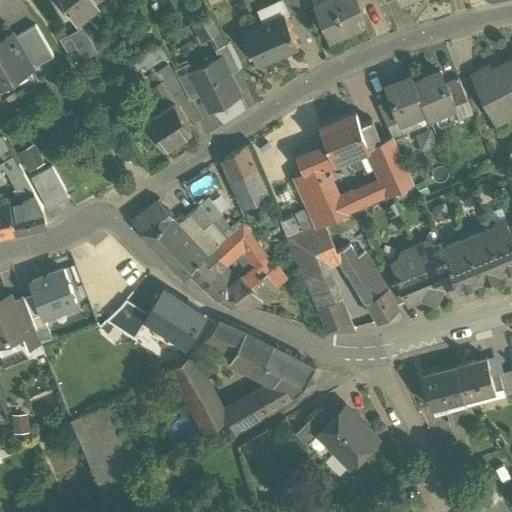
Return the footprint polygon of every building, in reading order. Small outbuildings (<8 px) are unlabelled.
[(64,0),(77,19),(100,4),(97,0),(64,0)] [(283,0),(290,14),(304,8),(299,0),(283,0)] [(315,3),(314,0),(299,0),(304,8),(314,3),(315,3)] [(321,0),(315,3),(314,3),(330,37),(363,23),(358,11),(364,8),(360,0),(321,0)] [(285,14),(244,31),(258,62),(298,45),(285,14)] [(35,23),(15,35),(32,64),(31,65),(32,66),(53,54),(35,23)] [(81,26),(69,33),(77,46),(83,57),(95,51),(81,26)] [(13,31),(0,38),(0,82),(31,65),(32,64),(15,35),(13,31)] [(69,32),(60,37),(68,51),(77,46),(69,33),(69,32)] [(130,62),(138,76),(170,57),(161,43),(130,62)] [(239,67),(227,43),(215,48),(220,57),(221,57),(229,73),(239,67)] [(193,70),(192,71),(203,92),(210,107),(238,93),(229,73),(221,57),(220,57),(193,70)] [(511,60),(493,70),(490,65),(473,74),(493,111),(511,101),(511,60)] [(189,62),(175,68),(189,96),(190,98),(203,92),(192,71),(193,70),(189,62)] [(175,100),(177,103),(189,96),(175,68),(172,63),(151,77),(156,84),(162,81),(175,100)] [(440,69),(415,79),(426,108),(429,114),(454,103),(445,81),(440,69)] [(415,79),(412,74),(387,84),(392,96),(401,119),(426,108),(415,79)] [(458,75),(445,81),(454,103),(467,98),(458,75)] [(175,100),(162,81),(156,84),(152,87),(165,107),(175,100)] [(401,119),(392,96),(378,103),(388,124),(401,119)] [(165,107),(147,118),(153,127),(148,130),(153,137),(158,134),(164,145),(192,128),(177,103),(175,100),(165,107)] [(356,109),(320,123),(327,140),(334,158),(370,144),(361,121),(356,109)] [(372,117),(361,121),(370,144),(381,138),(372,117)] [(381,138),(370,144),(384,176),(390,189),(413,179),(392,132),(381,138)] [(327,140),(311,146),(319,164),(334,158),(327,140)] [(19,151),(30,170),(47,161),(36,142),(19,151)] [(246,142),(223,157),(232,177),(257,166),(246,142)] [(319,164),(311,146),(296,153),(304,169),(294,173),(300,184),(324,174),(319,164)] [(14,153),(1,161),(12,177),(23,171),(14,153)] [(32,176),(50,208),(70,197),(53,165),(32,176)] [(257,166),(232,177),(244,204),(268,193),(257,166)] [(35,192),(23,171),(12,177),(11,178),(23,199),(35,192)] [(324,174),(300,184),(317,221),(317,223),(324,219),(346,210),(340,196),(329,171),(324,174)] [(384,176),(340,196),(346,210),(390,189),(384,176)] [(35,192),(23,199),(10,204),(16,230),(45,224),(42,208),(43,207),(35,192)] [(158,199),(131,219),(147,235),(173,217),(175,216),(158,199)] [(0,204),(0,233),(16,230),(10,204),(10,202),(0,204)] [(219,216),(209,205),(205,209),(201,204),(189,213),(217,244),(225,237),(218,229),(225,223),(219,216)] [(227,221),(221,214),(219,216),(225,223),(227,221)] [(207,252),(173,217),(147,235),(184,273),(207,252)] [(335,245),(324,219),(317,223),(317,221),(310,225),(322,251),(335,245)] [(510,226),(508,220),(485,229),(502,270),(511,266),(511,233),(509,226),(510,226)] [(217,244),(190,269),(204,282),(221,264),(223,266),(245,247),(256,238),(243,221),(234,229),(225,237),(217,244)] [(225,223),(218,229),(225,237),(234,229),(227,221),(225,223)] [(310,225),(287,235),(303,272),(322,264),(325,262),(340,256),(336,249),(335,245),(322,251),(310,225)] [(502,270),(485,229),(464,238),(481,279),(502,270)] [(270,255),(256,238),(245,247),(260,261),(251,268),(257,278),(267,270),(272,266),(266,257),(270,255)] [(481,279),(464,238),(443,246),(443,247),(456,280),(459,288),(481,279)] [(441,241),(433,244),(425,240),(414,244),(433,289),(456,280),(443,247),(443,246),(441,241)] [(358,254),(349,241),(336,249),(340,256),(379,320),(400,307),(398,304),(388,288),(386,285),(364,250),(358,254)] [(433,289),(414,244),(404,248),(400,257),(393,260),(401,282),(409,299),(433,289)] [(333,280),(325,262),(322,264),(330,281),(333,280)] [(223,266),(221,264),(204,282),(217,294),(232,303),(239,296),(247,306),(248,307),(278,284),(267,270),(257,278),(251,268),(236,280),(223,266)] [(322,264),(303,272),(311,289),(330,281),(322,264)] [(284,280),(274,265),(272,266),(267,270),(278,284),(284,280)] [(64,269),(32,281),(36,292),(44,315),(77,303),(64,269)] [(330,281),(311,289),(317,305),(340,295),(333,280),(330,281)] [(401,282),(388,288),(398,304),(409,299),(401,282)] [(149,311),(146,317),(147,317),(186,342),(205,313),(164,287),(149,311)] [(44,315),(36,292),(25,296),(36,327),(47,323),(44,315)] [(36,327),(23,293),(12,298),(25,331),(36,327)] [(11,295),(0,299),(0,341),(25,331),(12,298),(11,295)] [(340,295),(317,305),(328,330),(355,329),(340,295)] [(107,318),(135,336),(147,317),(146,317),(149,311),(128,297),(122,304),(107,318)] [(275,344),(246,330),(219,318),(201,342),(259,373),(275,344)] [(316,365),(275,344),(259,373),(274,381),(297,393),(316,365)] [(223,411),(190,353),(168,368),(204,431),(227,418),(223,411)] [(487,357),(456,365),(464,398),(496,390),(495,385),(492,375),(487,357)] [(456,365),(423,374),(431,406),(464,398),(456,365)] [(499,373),(492,375),(495,385),(502,383),(499,373)] [(274,381),(238,402),(250,421),(297,393),(274,381)] [(109,399),(72,417),(106,496),(144,479),(109,399)] [(238,402),(223,411),(227,418),(228,417),(235,429),(250,421),(238,402)] [(357,417),(344,405),(332,418),(322,428),(336,443),(336,449),(337,450),(352,465),(365,451),(371,451),(374,447),(375,441),(378,438),(367,427),(366,423),(360,417),(357,417)] [(467,406),(446,411),(450,427),(478,420),(467,406)] [(321,407),(296,432),(308,444),(319,433),(318,432),(322,428),(332,418),(321,407)] [(322,428),(318,432),(319,433),(308,444),(326,461),(337,450),(336,449),(336,443),(322,428)]
